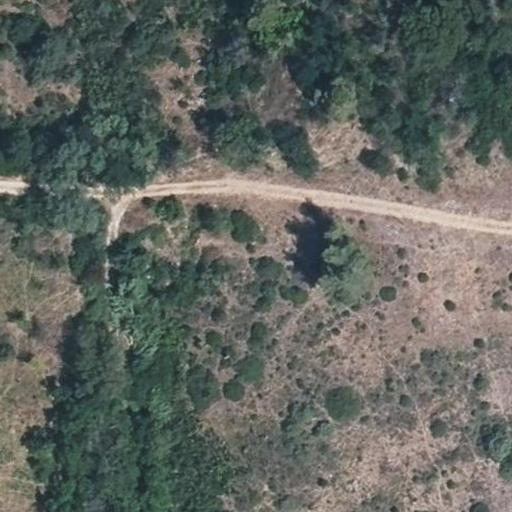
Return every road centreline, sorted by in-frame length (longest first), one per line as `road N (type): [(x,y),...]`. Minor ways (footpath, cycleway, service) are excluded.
road 1 (track): [(156,193),(248,191),(511,227)]
road 2 (unclassified): [(132,511),(109,242),(114,218),(156,193)]
road 3 (track): [(156,193),(0,180)]
